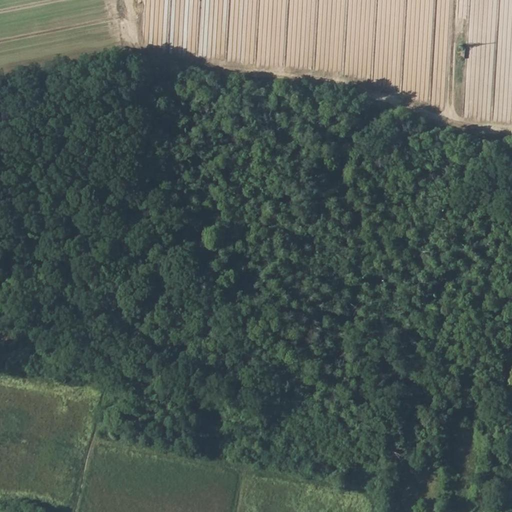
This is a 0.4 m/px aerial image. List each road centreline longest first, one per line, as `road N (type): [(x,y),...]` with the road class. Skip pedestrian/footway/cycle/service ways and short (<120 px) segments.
road 1 (track): [(73,511),(135,286),(151,69),(128,0)]
road 2 (track): [(511,130),(453,124),(333,85),(148,62)]
